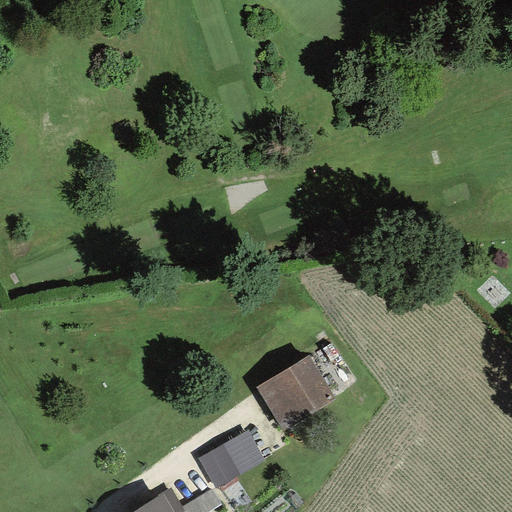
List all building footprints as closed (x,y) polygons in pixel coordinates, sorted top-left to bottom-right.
[(308,355),(255,387),(282,431),(334,399),(308,355)] [(247,430),(197,459),(214,488),(265,459),(247,430)] [(157,495),(158,497),(162,494),(173,511),(184,511),(181,507),(170,487),(157,495)] [(208,511),(221,505),(211,489),(181,507),(184,511),(208,511)] [(158,497),(131,511),(173,511),(162,494),(158,497)]
